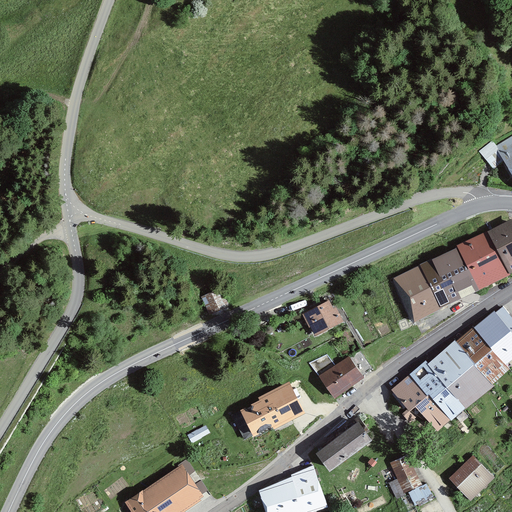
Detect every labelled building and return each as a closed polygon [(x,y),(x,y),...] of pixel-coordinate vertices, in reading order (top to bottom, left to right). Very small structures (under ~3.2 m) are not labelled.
[(503,160),(511,177),(511,134),(494,145),(493,143),(480,153),(492,169),(503,160)] [(511,271),(511,225),(509,219),(454,243),(455,247),(474,288),(511,271)] [(474,288),(455,247),(424,260),(446,302),(474,288)] [(446,302),(424,260),(389,278),(411,320),(446,302)] [(205,314),(226,304),(218,286),(197,296),(205,314)] [(309,337),(340,322),(328,298),(297,313),(309,337)] [(470,326),(502,364),(511,355),(511,318),(502,305),(493,312),(491,309),(470,326)] [(470,326),(452,341),(470,362),(489,384),(506,369),(502,364),(470,326)] [(452,341),(451,339),(425,362),(443,385),(470,362),(452,341)] [(360,376),(372,368),(358,348),(346,357),(360,376)] [(331,399),(361,377),(360,376),(346,357),(345,356),(315,377),(331,399)] [(425,362),(423,359),(406,374),(447,420),(462,407),(443,385),(425,362)] [(489,384),(470,362),(443,385),(462,407),(490,385),(489,384)] [(447,420),(406,374),(388,390),(403,411),(409,409),(435,431),(447,420)] [(270,429),(300,412),(283,381),(253,398),(254,400),(233,411),(247,435),(267,424),(270,429)] [(210,432),(204,422),(184,434),(191,444),(210,432)] [(330,472),(372,440),(358,422),(316,454),(330,472)] [(406,453),(387,462),(401,492),(420,483),(406,453)] [(468,499),(493,476),(473,454),(447,477),(468,499)] [(125,511),(178,511),(200,497),(176,463),(119,502),(125,511)] [(305,511),(328,503),(312,466),(256,490),(264,511),(305,511)] [(414,505),(432,496),(425,482),(407,492),(414,505)]
